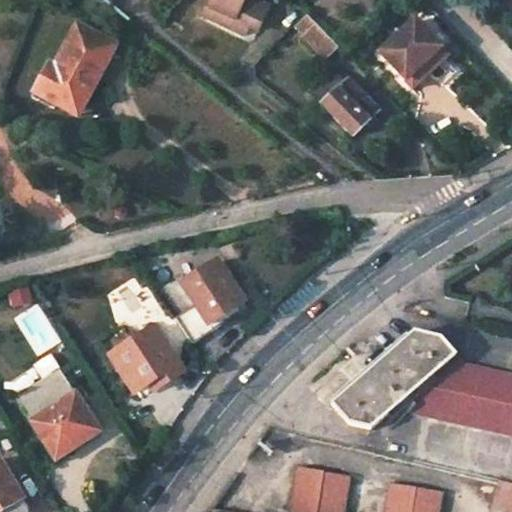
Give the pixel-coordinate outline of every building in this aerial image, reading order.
[(210,0),(206,13),(231,26),(239,13),(260,25),(273,4),(266,0),(210,0)] [(325,59),(337,48),(306,15),(294,26),(325,59)] [(444,56),(412,22),(376,54),(409,89),(444,56)] [(94,83),(112,47),(75,28),(53,70),(49,68),(33,100),(55,111),(56,108),(70,115),(87,80),(94,83)] [(346,82),(336,71),(312,94),(323,105),(346,82)] [(353,135),(376,112),(347,82),(346,82),(323,105),(322,105),(353,135)] [(227,282),(215,263),(181,285),(207,325),(235,306),(222,286),(227,282)] [(315,291),(309,285),(278,311),(284,317),(315,291)] [(180,373),(153,330),(108,357),(130,394),(154,379),(159,386),(180,373)] [(400,403),(454,356),(440,341),(412,335),(330,404),(348,424),(371,429),(400,403)] [(511,374),(459,362),(454,356),(400,403),(411,416),(511,438),(511,374)] [(97,433),(59,372),(16,399),(56,460),(97,433)] [(0,511),(3,511),(21,500),(0,466),(0,511)] [(343,511),(348,478),(296,469),(290,511),(343,511)] [(511,511),(511,484),(500,482),(493,510),(502,511),(511,511)] [(209,511),(210,511),(227,511),(241,491),(230,483),(209,511)] [(438,511),(441,492),(389,483),(384,511),(438,511)] [(27,511),(29,511),(21,500),(3,511),(27,511)]
